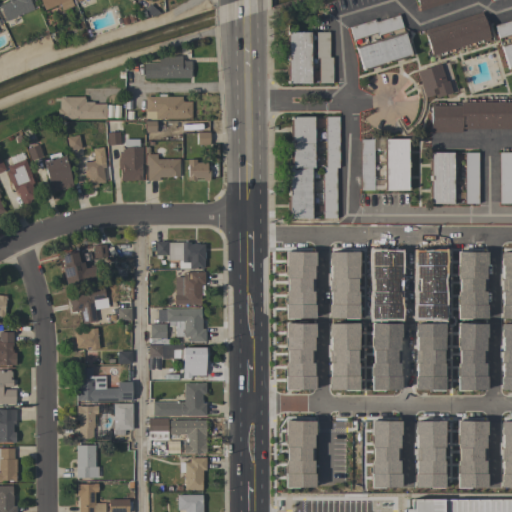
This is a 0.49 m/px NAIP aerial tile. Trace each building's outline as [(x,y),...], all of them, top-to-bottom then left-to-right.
[(6,21),(0,8),(0,5),(11,0),(29,0),(33,9),(6,21)] [(69,0),(72,6),(61,10),(59,4),(44,10),(40,0),(69,0)] [(454,0),(419,11),(415,0),(454,0)] [(484,38),(485,42),(465,48),(464,44),(455,47),(456,50),(437,57),(436,53),(431,55),(423,30),(481,12),(488,37),(484,38)] [(373,20),(374,23),(398,15),(411,55),(362,71),(355,47),(393,35),(391,31),(378,35),(377,32),(352,40),(348,28),(373,20)] [(511,20),(511,34),(498,39),(494,26),(511,20)] [(286,32),(311,32),(311,83),(286,83),(286,32)] [(331,83),(318,83),(317,58),(315,58),(315,32),(328,32),(328,57),(331,57),(331,83)] [(511,43),(511,65),(507,67),(500,47),(511,43)] [(143,78),(143,63),(157,63),(157,55),(180,55),(180,61),(190,61),(190,78),(143,78)] [(415,71),(439,63),(444,81),(446,80),(450,92),(435,97),(434,94),(423,97),(415,71)] [(181,96),(181,100),(181,101),(190,101),(191,119),(154,119),(154,112),(144,112),(144,96),(181,96)] [(84,97),(84,102),(93,102),(93,104),(105,104),(105,119),(56,119),(56,109),(59,109),(59,97),(84,97)] [(511,102),(511,129),(461,129),(461,133),(429,133),(429,105),(459,105),(459,102),(511,102)] [(315,168),(312,168),(312,219),(287,219),(286,167),(290,167),(289,116),(315,116),(315,168)] [(338,167),(335,167),(335,218),(321,218),(321,167),(325,167),(324,116),(338,116),(338,167)] [(155,121),(155,133),(144,133),(144,121),(155,121)] [(119,144),(107,145),(106,133),(118,132),(119,144)] [(208,132),(208,145),(196,145),(196,132),(208,132)] [(80,148),(68,151),(65,137),(77,135),(80,148)] [(383,150),(372,150),(373,190),(359,190),(359,139),(408,139),(408,190),(383,190),(383,150)] [(42,156),(30,160),(26,149),(38,144),(42,156)] [(141,180),(119,181),(119,169),(118,169),(118,162),(120,162),(119,147),(141,147),(141,180)] [(49,159),(48,155),(58,152),(59,156),(64,155),(72,187),(50,193),(42,161),(49,159)] [(429,203),(429,152),(454,152),(454,203),(429,203)] [(511,203),(499,203),(498,152),(511,152),(511,203)] [(477,203),(464,203),(464,153),(477,153),(477,203)] [(178,159),(178,177),(158,177),(158,181),(146,181),(146,165),(145,165),(144,154),(156,154),(156,159),(178,159)] [(24,159),(30,176),(33,183),(30,184),(35,198),(21,203),(16,190),(13,191),(5,172),(8,171),(6,166),(24,159)] [(83,162),(103,159),(104,167),(102,168),(104,182),(96,183),(97,186),(89,188),(86,170),(84,170),(83,162)] [(205,160),(205,169),(207,169),(207,181),(185,181),(185,160),(205,160)] [(154,241),(167,241),(167,243),(181,242),(189,242),(189,244),(203,244),(203,260),(202,260),(202,268),(178,268),(178,260),(167,260),(167,255),(154,255),(154,241)] [(92,259),(104,257),(103,244),(90,245),(92,259)] [(292,245),(323,245),(323,261),(320,261),(320,276),(318,276),(317,288),(320,288),(320,302),(322,302),(321,315),(291,315),(292,245)] [(336,248),(336,275),(341,275),(341,288),(337,289),(337,301),(333,301),(333,317),(365,317),(365,248),(336,248)] [(59,257),(74,253),(77,268),(92,265),(95,278),(66,285),(59,257)] [(200,305),(173,305),(173,295),(173,277),(183,277),(183,272),(203,272),(203,285),(200,285),(200,305)] [(95,321),(81,323),(79,310),(70,312),(68,295),(82,293),(81,290),(102,287),(104,297),(106,297),(107,307),(93,309),(95,321)] [(130,308),(130,320),(116,320),(116,308),(130,308)] [(200,309),(200,318),(200,329),(204,329),(204,341),(188,341),(188,337),(174,337),(174,326),(167,326),(167,322),(156,322),(156,309),(200,309)] [(293,321),(322,322),(322,336),(319,339),(320,349),(317,351),(317,359),(321,359),(321,371),(322,372),(322,383),(291,382),(293,321)] [(334,322),(367,322),(366,384),(336,384),(336,374),(338,374),(338,362),(341,362),(341,350),(336,350),(336,338),(334,338),(334,322)] [(421,323),(451,322),(453,386),(423,387),(421,323)] [(164,324),(165,339),(168,339),(168,343),(148,344),(148,338),(149,338),(148,324),(164,324)] [(464,325),(492,325),(492,388),(464,388),(464,325)] [(98,348),(89,349),(89,347),(75,348),(73,333),(88,331),(88,329),(96,328),(98,348)] [(12,352),(14,352),(14,365),(0,365),(0,332),(12,332),(12,352)] [(160,344),(160,357),(147,357),(147,344),(160,344)] [(158,350),(165,351),(165,357),(170,357),(170,345),(158,344),(158,350)] [(181,349),(181,347),(206,347),(206,366),(204,366),(204,375),(190,375),(190,378),(182,378),(182,358),(172,358),(172,349),(181,349)] [(115,364),(115,351),(129,351),(129,364),(115,364)] [(89,401),(89,400),(75,400),(75,389),(77,389),(77,368),(95,368),(95,376),(104,376),(104,387),(102,387),(102,388),(116,388),(116,382),(130,382),(130,400),(117,400),(117,401),(89,401)] [(0,404),(0,370),(9,370),(9,371),(11,371),(11,386),(1,386),(1,389),(14,389),(14,404),(0,404)] [(183,402),(183,383),(204,383),(204,394),(201,394),(201,403),(204,403),(204,416),(152,416),(152,402),(183,402)] [(131,430),(113,430),(112,404),(131,403),(131,430)] [(77,420),(75,420),(75,406),(96,405),(96,414),(93,414),(93,428),(92,428),(92,439),(77,439),(77,420)] [(15,421),(14,421),(14,424),(12,424),(12,432),(14,432),(14,442),(0,442),(0,420),(1,420),(0,410),(15,409),(15,421)] [(166,419),(167,431),(147,431),(147,419),(166,419)] [(205,431),(205,452),(183,453),(183,445),(187,445),(187,433),(181,433),(181,421),(193,420),(193,431),(205,431)] [(75,445),(93,445),(93,467),(98,467),(98,478),(75,478),(75,445)] [(0,448),(13,448),(13,459),(15,459),(15,472),(14,472),(14,481),(0,481),(0,448)] [(205,458),(205,470),(201,470),(201,490),(183,490),(183,477),(179,477),(179,462),(189,462),(189,458),(205,458)] [(77,511),(77,488),(76,488),(75,484),(96,483),(97,492),(93,492),(94,503),(104,503),(104,511),(77,511)] [(0,511),(0,486),(11,486),(11,495),(12,506),(15,506),(15,511),(0,511)] [(177,511),(177,509),(176,509),(175,495),(201,495),(201,511),(177,511)] [(127,499),(127,511),(108,511),(108,499),(127,499)] [(511,511),(511,502),(406,502),(406,511),(511,511)]
